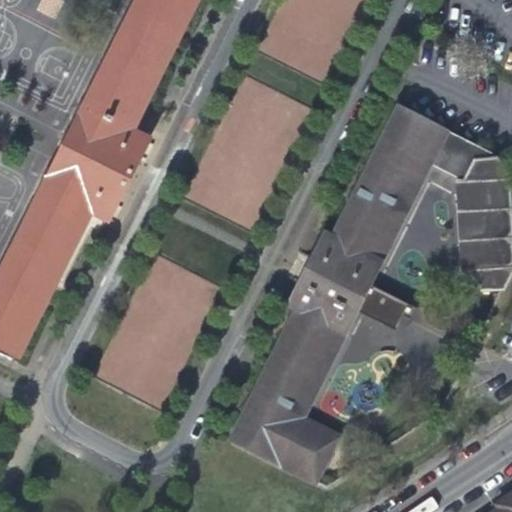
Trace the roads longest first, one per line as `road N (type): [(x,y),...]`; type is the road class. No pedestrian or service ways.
road 1 (residential): [(246,0),(55,378),(56,406),(70,435),(128,465),(158,466),(178,449),(403,0)]
road 2 (tertiary): [(511,443),(408,511)]
